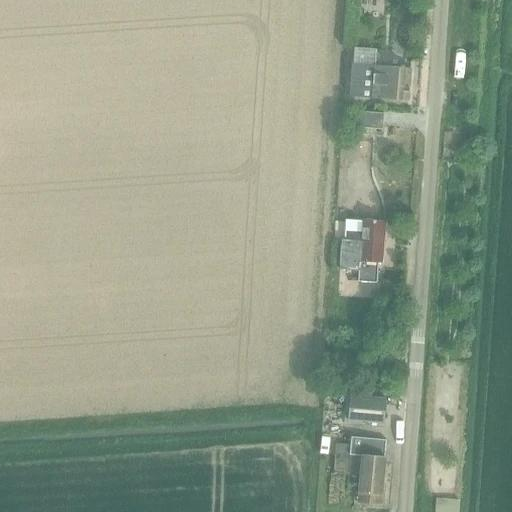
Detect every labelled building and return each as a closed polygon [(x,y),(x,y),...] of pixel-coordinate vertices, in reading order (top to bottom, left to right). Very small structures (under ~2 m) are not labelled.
[(474,52),(502,53),(503,40),(474,39),(474,52)] [(408,100),(410,68),(390,67),(375,66),(351,64),(349,97),(388,99),(408,100)] [(385,112),(356,111),(355,129),(384,131),(385,112)] [(342,241),(339,269),(359,271),(358,282),(377,283),(378,263),(382,263),(385,221),(362,219),(362,220),(346,219),(344,241),(342,241)] [(405,265),(407,230),(387,228),(384,263),(405,265)] [(350,397),(348,422),(385,424),(387,399),(350,397)] [(386,440),(366,438),(351,437),(350,446),(336,444),(333,472),(348,474),(360,475),(358,503),(380,505),(386,440)] [(458,511),(459,501),(436,499),(435,511),(458,511)]
